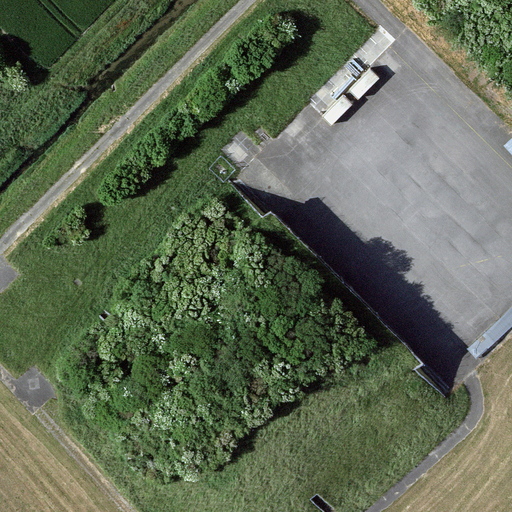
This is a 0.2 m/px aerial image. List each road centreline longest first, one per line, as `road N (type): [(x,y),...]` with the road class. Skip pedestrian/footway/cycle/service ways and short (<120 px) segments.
road 1 (track): [(0,236),(229,0)]
road 2 (track): [(359,0),(486,126),(505,170)]
road 3 (track): [(0,374),(127,511)]
road 4 (track): [(371,511),(468,420),(467,368)]
